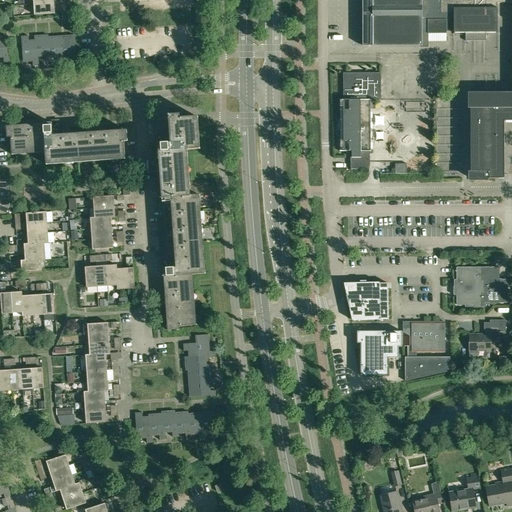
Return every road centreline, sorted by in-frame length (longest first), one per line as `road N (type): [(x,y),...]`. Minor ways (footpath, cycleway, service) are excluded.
road 1 (secondary): [(327,511),(287,307),(271,89)]
road 2 (secondary): [(246,89),(263,311),(302,511)]
road 3 (residential): [(148,352),(136,91)]
